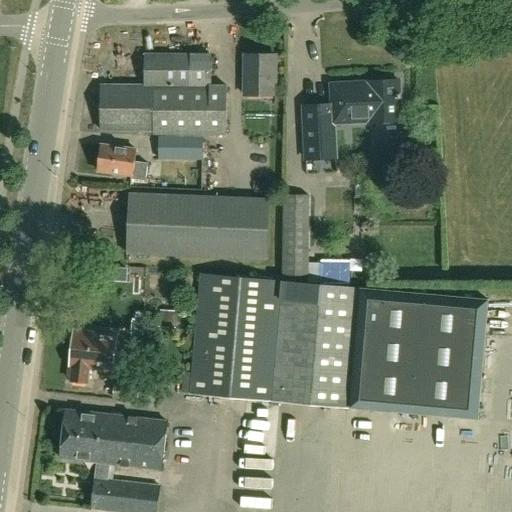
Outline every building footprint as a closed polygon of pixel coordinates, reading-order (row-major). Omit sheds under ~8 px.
[(226,135),(227,84),(211,83),(211,52),(145,51),(145,87),(103,86),(102,131),(154,132),(154,134),(161,134),(203,134),(226,135)] [(277,55),(245,55),(245,95),(277,95),(277,55)] [(402,120),(400,81),(332,84),(333,105),(304,106),(306,158),(336,157),(335,123),(402,120)] [(161,136),(160,159),(204,159),(203,138),(203,136),(161,136)] [(149,162),(135,161),(137,149),(102,145),(99,171),(133,176),(133,179),(147,181),(149,162)] [(130,194),(128,254),(266,259),(268,199),(130,194)] [(309,195),(285,195),(284,275),(308,275),(309,195)] [(272,400),(283,281),(203,274),(192,393),(272,400)] [(282,288),(272,400),(359,408),(368,289),(283,281),(282,288)] [(489,299),(368,289),(359,408),(479,420),(489,299)] [(113,372),(117,335),(76,331),(71,381),(89,383),(91,369),(113,372)] [(141,385),(115,384),(114,401),(139,402),(141,385)] [(98,471),(113,473),(114,465),(163,470),(168,422),(67,411),(62,459),(99,463),(98,471)] [(277,511),(311,511),(315,456),(281,454),(283,418),(260,416),(258,444),(250,444),(246,504),(278,506),(277,511)] [(431,431),(431,418),(412,418),(412,431),(431,431)] [(406,467),(405,477),(443,478),(444,469),(406,467)] [(112,481),(113,473),(98,471),(93,510),(115,511),(158,511),(161,486),(112,481)]
